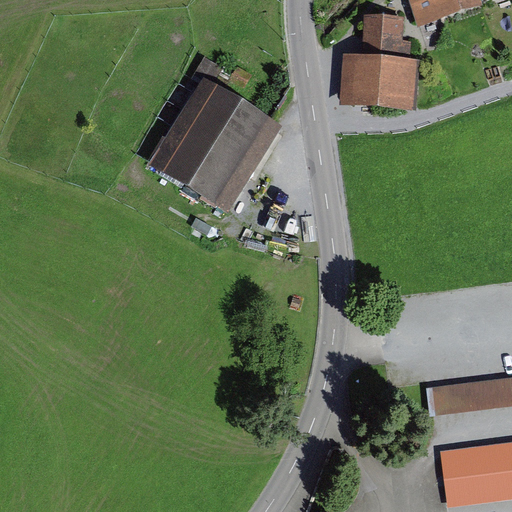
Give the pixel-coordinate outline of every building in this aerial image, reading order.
[(485,5),(483,0),(417,0),(426,25),(485,5)] [(369,59),(351,57),(347,103),(420,109),(424,60),(415,59),(416,42),(407,41),(409,20),(376,18),(372,23),(369,59)] [(242,67),(235,81),(249,89),(257,76),(242,67)] [(150,166),(232,216),(286,129),(219,87),(183,146),(168,137),(150,166)] [(511,378),(437,387),(440,413),(511,404),(511,378)] [(511,443),(447,452),(454,509),(511,501),(511,443)]
